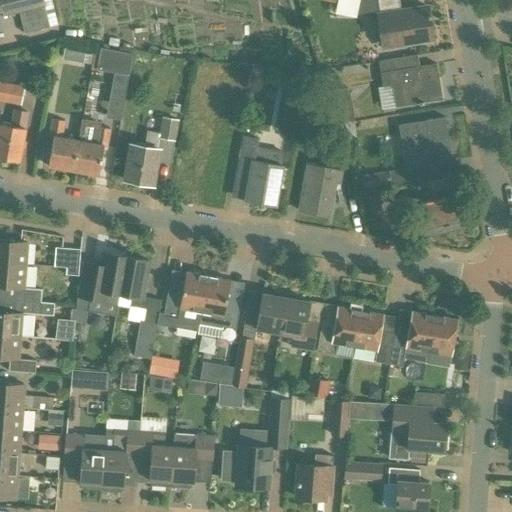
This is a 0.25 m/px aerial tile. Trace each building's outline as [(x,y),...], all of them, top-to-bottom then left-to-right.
[(43,5),(42,0),(0,0),(0,10),(1,11),(2,15),(19,11),(24,33),(48,27),(43,5)] [(354,0),(356,14),(377,10),(375,0),(354,0)] [(383,47),(419,41),(418,38),(431,36),(426,6),(377,14),(383,47)] [(120,119),(132,53),(100,47),(96,69),(114,72),(105,117),(120,119)] [(85,52),(74,50),(72,61),(83,63),(85,52)] [(422,52),(423,63),(440,61),(438,50),(422,52)] [(419,66),(417,54),(378,60),(380,73),(382,86),(392,84),(395,106),(442,98),(436,63),(419,66)] [(212,84),(215,69),(195,65),(189,96),(201,98),(204,82),(212,84)] [(0,100),(19,104),(23,86),(0,82),(0,100)] [(339,123),(355,121),(350,94),(334,97),(339,123)] [(0,156),(18,160),(27,113),(12,110),(9,125),(0,123),(0,156)] [(170,164),(179,120),(162,117),(159,132),(147,130),(144,146),(131,144),(125,179),(151,184),(155,161),(170,164)] [(405,167),(452,159),(445,117),(398,125),(405,167)] [(72,169),(77,140),(62,137),(65,120),(51,118),(47,137),(52,138),(47,165),(72,169)] [(77,140),(72,169),(98,174),(103,146),(107,147),(110,129),(97,127),(97,125),(81,122),(77,140)] [(203,132),(197,166),(181,163),(177,181),(194,184),(192,191),(217,195),(228,136),(203,132)] [(274,205),(281,165),(253,159),(258,138),(242,135),(231,197),(274,205)] [(339,182),(341,168),(306,162),(298,209),(329,215),(335,181),(339,182)] [(281,167),(277,187),(288,189),(292,169),(281,167)] [(363,189),(390,185),(388,170),(361,174),(363,189)] [(419,231),(462,221),(456,194),(413,204),(419,231)] [(0,262),(25,264),(26,241),(0,239),(0,262)] [(77,275),(80,249),(55,247),(53,266),(66,267),(65,274),(77,275)] [(119,293),(118,293),(125,256),(103,252),(96,288),(79,285),(75,307),(76,307),(74,322),(86,323),(90,298),(107,301),(117,303),(119,293)] [(147,308),(144,320),(140,320),(133,355),(150,359),(156,323),(159,311),(161,300),(148,297),(148,296),(142,295),(148,260),(125,256),(118,293),(119,293),(130,295),(129,305),(147,308)] [(23,287),(25,264),(0,262),(0,298),(40,302),(41,289),(23,287)] [(199,324),(201,311),(208,276),(185,272),(181,293),(168,291),(164,311),(159,311),(156,323),(197,330),(198,323),(199,324)] [(230,280),(208,276),(201,311),(199,324),(222,328),(223,326),(236,328),(240,304),(226,301),(230,280)] [(279,332),(285,297),(248,290),(244,312),(246,312),(242,336),(240,335),(231,384),(246,387),(253,340),(254,340),(256,328),(279,332)] [(285,297),(279,332),(293,334),(291,347),(314,351),(318,323),(305,321),(309,301),(285,297)] [(40,302),(0,298),(0,333),(19,335),(21,312),(53,315),(54,303),(40,302)] [(354,346),(360,311),(337,307),(333,326),(321,324),(317,351),(335,354),(337,343),(354,346)] [(389,363),(395,330),(380,328),(382,315),(360,311),(354,346),(377,349),(375,361),(389,363)] [(427,350),(434,315),(411,311),(408,328),(396,325),(395,330),(389,363),(402,366),(404,357),(426,361),(428,350),(427,350)] [(427,350),(428,350),(451,354),(457,319),(434,315),(427,350)] [(17,358),(19,335),(0,333),(0,357),(9,358),(8,370),(34,372),(35,360),(17,358)] [(149,372),(177,377),(180,359),(152,354),(149,372)] [(281,381),(282,366),(275,365),(273,381),(281,381)] [(87,370),(71,369),(70,387),(86,389),(87,370)] [(170,392),(172,377),(150,375),(149,390),(170,392)] [(191,377),(188,390),(207,394),(210,380),(191,377)] [(327,397),(330,381),(310,377),(307,393),(327,397)] [(0,405),(21,407),(52,408),(53,397),(22,395),(23,384),(0,382),(0,405)] [(270,390),(267,431),(288,432),(291,391),(270,390)] [(414,405),(422,405),(442,407),(444,394),(414,392),(414,405)] [(346,437),(349,401),(334,399),(330,436),(346,437)] [(348,418),(357,419),(358,401),(349,401),(348,418)] [(414,405),(394,403),(382,402),(381,410),(385,414),(393,415),(392,430),(390,430),(388,457),(408,459),(408,447),(443,450),(445,423),(433,422),(421,421),(422,405),(414,405)] [(0,428),(19,430),(21,407),(0,405),(0,428)] [(165,428),(166,420),(142,417),(141,426),(165,428)] [(137,455),(139,429),(113,427),(112,450),(104,449),(101,489),(119,490),(122,488),(122,484),(123,484),(125,454),(137,455)] [(0,451),(18,453),(19,430),(0,428),(0,451)] [(170,486),(173,446),(164,445),(165,430),(139,429),(137,455),(150,456),(148,478),(150,478),(149,482),(151,485),(170,486)] [(104,449),(105,435),(66,433),(64,458),(81,459),(80,481),(81,482),(81,486),(83,488),(101,489),(104,449)] [(173,446),(170,486),(188,487),(190,486),(190,482),(192,482),(193,460),(211,461),(213,435),(174,433),(174,446),(173,446)] [(59,451),(60,435),(38,434),(37,449),(59,451)] [(267,487),(270,447),(239,445),(236,485),(267,487)] [(18,453),(0,451),(0,474),(16,476),(18,453)] [(331,466),(332,454),(315,453),(314,465),(298,464),(295,496),(324,498),(326,482),(330,483),(331,466)] [(380,480),(381,463),(345,461),(343,478),(380,480)] [(426,511),(428,482),(418,481),(419,469),(389,467),(387,483),(397,484),(395,510),(426,511)] [(0,498),(14,499),(16,476),(0,474),(0,498)]
